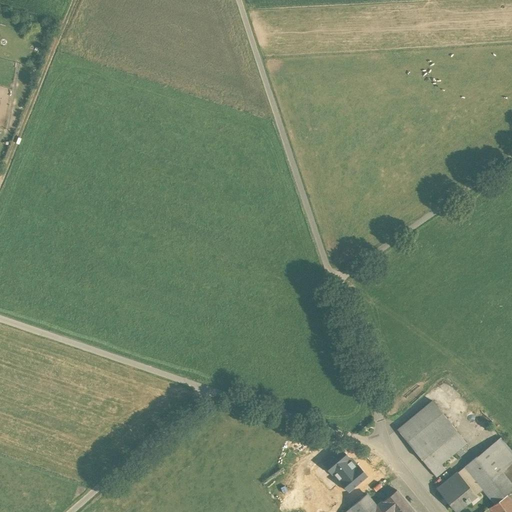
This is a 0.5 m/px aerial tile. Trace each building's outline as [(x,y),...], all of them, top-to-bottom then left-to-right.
[(432,401),(396,429),(407,442),(442,413),(432,401)] [(442,413),(407,442),(431,472),(438,466),(467,443),(442,413)] [(508,447),(500,437),(495,441),(503,450),(508,447)] [(495,441),(477,457),(494,479),(502,472),(511,461),(511,451),(508,447),(503,450),(495,441)] [(358,466),(355,469),(348,461),(350,459),(341,449),(323,464),(332,475),(334,473),(341,481),(340,482),(349,493),(368,477),(358,466)] [(477,457),(464,467),(483,490),(494,504),(499,500),(511,491),(511,490),(511,484),(502,472),(494,479),(477,457)] [(438,466),(431,472),(436,477),(442,472),(438,466)] [(483,490),(464,467),(457,473),(476,496),(483,490)] [(457,473),(437,489),(456,511),(467,503),(468,503),(469,502),(468,502),(476,496),(457,473)] [(397,490),(377,507),(380,511),(395,511),(407,503),(397,490)] [(366,494),(345,511),(361,511),(373,502),(366,494)] [(511,511),(511,505),(506,496),(499,501),(499,500),(494,504),(490,507),(493,511),(511,511)] [(380,511),(377,507),(373,502),(361,511),(380,511)] [(414,511),(407,503),(395,511),(414,511)]
